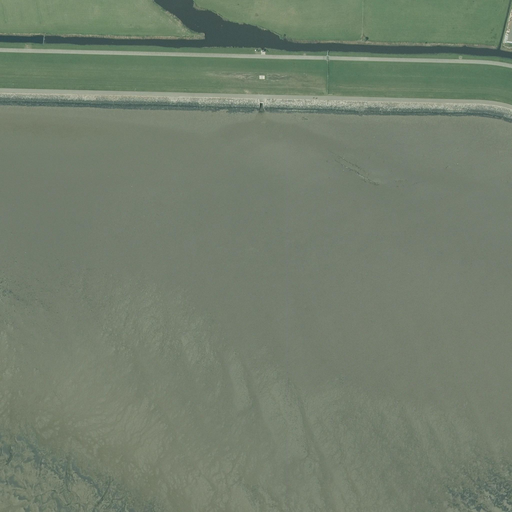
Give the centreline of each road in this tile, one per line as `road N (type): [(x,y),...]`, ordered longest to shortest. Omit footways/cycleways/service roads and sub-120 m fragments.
road 1 (unclassified): [(0,94),(511,111)]
road 2 (unclassified): [(511,68),(0,52)]
